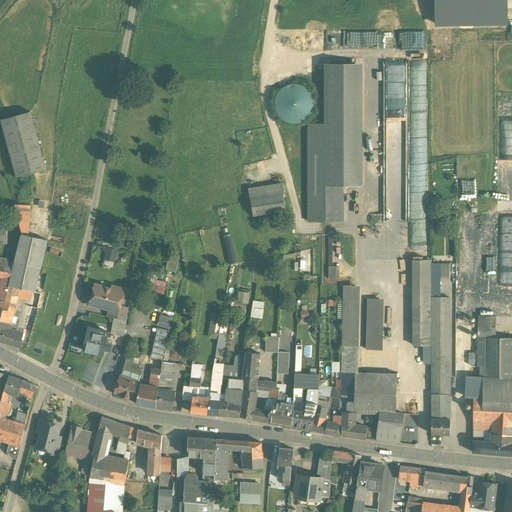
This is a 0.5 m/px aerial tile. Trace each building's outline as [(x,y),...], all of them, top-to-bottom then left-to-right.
[(438,0),(439,27),(507,26),(506,0),(438,0)] [(403,63),(388,62),(388,102),(403,102),(403,63)] [(340,222),(340,185),(356,185),(355,65),(327,65),(327,127),(308,127),(308,222),(340,222)] [(294,84),(290,85),(285,86),(282,88),(277,93),(274,98),(273,105),(275,111),(278,117),(282,121),(288,124),(293,125),(300,123),(306,120),(310,116),(312,111),(314,105),(313,99),(311,96),(308,91),(303,87),(299,85),(294,84)] [(29,112),(0,120),(0,121),(16,178),(45,170),(29,112)] [(511,120),(499,121),(498,153),(511,152),(511,120)] [(282,183),(248,189),(250,199),(283,193),(283,194),(284,193),(282,183)] [(283,193),(250,199),(253,216),(286,211),(283,194),(283,193)] [(410,197),(409,229),(421,230),(421,197),(410,197)] [(30,206),(14,205),(21,234),(28,236),(30,206)] [(477,223),(475,274),(492,275),(494,223),(477,223)] [(21,234),(14,261),(41,267),(47,240),(28,236),(21,234)] [(334,266),(333,235),(328,235),(329,279),(341,278),(341,266),(334,266)] [(14,261),(0,258),(0,276),(5,278),(10,279),(14,261)] [(430,264),(431,260),(413,261),(413,346),(431,345),(431,297),(431,280),(430,266),(430,264)] [(41,267),(14,261),(9,282),(8,286),(9,286),(9,287),(18,289),(31,292),(32,292),(41,293),(46,268),(41,267)] [(430,264),(430,266),(431,280),(440,280),(440,277),(439,264),(430,264)] [(449,264),(439,264),(440,277),(449,277),(449,264)] [(112,289),(95,285),(92,297),(94,297),(92,305),(110,310),(117,312),(118,305),(121,294),(111,292),(112,289)] [(355,286),(343,286),(341,386),(341,388),(354,388),(355,373),(353,373),(355,286)] [(18,289),(9,287),(8,291),(7,296),(5,302),(3,310),(13,312),(18,289)] [(249,303),(249,292),(238,291),(237,303),(249,303)] [(31,292),(28,306),(29,307),(37,308),(41,293),(32,292),(31,292)] [(449,297),(431,297),(431,345),(431,350),(431,394),(450,394),(449,297)] [(380,299),(368,299),(368,331),(379,331),(380,299)] [(264,303),(253,302),(252,308),(263,310),(263,309),(264,303)] [(128,308),(118,305),(117,312),(110,310),(108,317),(113,318),(114,318),(126,321),(128,308)] [(22,334),(20,342),(21,342),(27,345),(37,308),(29,307),(22,334)] [(263,310),(252,308),(251,317),(262,319),(263,310)] [(2,309),(0,317),(0,341),(20,348),(21,342),(20,342),(22,334),(8,329),(13,312),(3,310),(2,309)] [(209,338),(220,339),(222,314),(211,313),(209,338)] [(496,317),(479,316),(478,326),(495,327),(496,317)] [(126,321),(114,318),(111,334),(114,335),(123,337),(124,334),(126,321)] [(495,327),(478,326),(477,332),(477,337),(495,338),(495,327)] [(109,333),(89,328),(83,351),(103,356),(109,333)] [(169,331),(157,328),(150,357),(162,360),(169,331)] [(279,337),(266,337),(265,352),(278,353),(278,352),(279,337)] [(511,338),(495,338),(477,337),(476,366),(479,366),(479,378),(484,378),(484,377),(511,378),(511,338)] [(277,356),(245,352),(243,369),(241,379),(244,379),(244,380),(242,390),(244,390),(255,391),(255,389),(270,391),(269,401),(266,410),(269,411),(270,411),(275,405),(277,401),(279,389),(276,388),(277,356)] [(289,353),(278,352),(278,353),(277,374),(288,374),(289,353)] [(244,358),(236,357),(234,368),(243,369),(244,358)] [(138,365),(125,361),(120,377),(138,382),(141,371),(138,365)] [(174,364),(162,363),(161,372),(160,374),(169,375),(172,375),(174,364)] [(234,368),(223,367),(223,373),(222,378),(229,379),(244,380),(244,379),(241,379),(243,369),(234,368)] [(202,371),(191,370),(190,387),(197,388),(199,386),(200,378),(201,378),(202,371)] [(223,373),(213,372),(210,394),(220,394),(222,378),(223,373)] [(354,401),(340,401),(340,412),(342,412),(355,413),(379,414),(376,440),(400,443),(404,414),(395,413),(397,374),(390,374),(377,373),(368,373),(355,373),(354,388),(354,401)] [(169,375),(160,374),(159,376),(155,408),(156,408),(155,408),(173,411),(175,392),(172,392),(174,380),(169,380),(169,375)] [(319,376),(295,374),(294,388),(302,388),(319,389),(319,387),(319,381),(319,376)] [(30,383),(8,375),(0,402),(0,417),(5,419),(9,408),(11,404),(6,402),(9,393),(18,396),(27,400),(28,396),(25,395),(30,383)] [(152,387),(149,389),(140,387),(139,387),(137,400),(136,404),(155,408),(159,376),(152,375),(151,383),(153,383),(152,387)] [(138,382),(120,377),(118,384),(115,384),(113,390),(115,392),(114,394),(122,396),(122,398),(128,400),(128,398),(133,399),(133,398),(137,400),(139,387),(140,387),(141,383),(138,382)] [(479,378),(471,377),(469,378),(469,379),(468,391),(473,391),(473,398),(483,398),(484,378),(479,378)] [(511,378),(484,377),(484,378),(483,398),(511,399),(511,378)] [(244,380),(229,379),(229,384),(228,384),(227,389),(242,390),(244,380)] [(36,386),(30,383),(25,395),(28,396),(27,400),(31,402),(32,398),(36,386)] [(190,387),(183,386),(182,399),(192,401),(193,396),(204,398),(205,389),(197,388),(190,387)] [(332,388),(319,387),(319,389),(319,398),(317,405),(326,408),(329,397),(332,397),(332,388)] [(302,388),(294,388),(294,401),(302,402),(302,388)] [(337,388),(332,388),(332,397),(335,398),(335,399),(333,411),(334,411),(340,412),(340,401),(340,388),(337,388)] [(341,388),(340,388),(340,401),(354,401),(354,388),(341,388)] [(242,390),(227,389),(226,401),(235,402),(235,396),(242,397),(242,390)] [(255,391),(244,390),(240,417),(260,421),(261,412),(265,410),(252,410),(255,391)] [(431,394),(431,420),(450,421),(450,394),(431,394)] [(204,398),(193,396),(192,401),(190,412),(208,414),(209,400),(210,399),(204,398)] [(511,399),(483,398),(473,398),(473,430),(492,430),(493,430),(494,423),(511,423),(511,399)] [(219,401),(209,400),(208,414),(217,415),(219,401)] [(226,401),(219,401),(217,415),(240,417),(241,403),(235,402),(226,401)] [(302,402),(294,401),(294,404),(294,405),(294,418),(293,427),(298,428),(300,416),(301,412),(305,412),(306,402),(302,402)] [(317,404),(306,402),(305,412),(301,412),(300,416),(306,417),(307,413),(314,414),(315,413),(317,405),(317,404)] [(294,405),(275,405),(270,411),(269,411),(267,422),(293,427),(294,418),(294,405)] [(317,405),(315,413),(311,430),(311,431),(329,434),(330,423),(323,421),(326,408),(317,405)] [(28,414),(9,408),(5,419),(25,426),(28,414)] [(265,410),(261,412),(260,421),(267,422),(269,411),(266,410),(265,410)] [(340,412),(334,411),(333,423),(330,423),(329,434),(340,437),(342,412),(340,412)] [(355,413),(342,412),(340,437),(341,437),(341,435),(365,438),(367,427),(354,425),(355,413)] [(306,417),(300,416),(298,428),(311,430),(314,414),(307,413),(306,417)] [(5,419),(0,417),(0,439),(10,443),(20,446),(20,445),(25,426),(5,419)] [(123,424),(102,417),(96,441),(106,443),(109,432),(120,435),(123,424)] [(44,422),(38,420),(35,432),(40,433),(43,422),(44,423),(44,422)] [(450,421),(431,420),(431,435),(441,435),(441,436),(449,437),(449,435),(450,435),(450,421)] [(44,423),(43,422),(40,433),(37,445),(43,446),(46,450),(51,451),(52,451),(56,436),(59,426),(44,423)] [(511,423),(494,423),(493,430),(492,430),(491,442),(511,444),(511,439),(511,423)] [(130,427),(123,424),(120,435),(119,440),(128,443),(128,438),(129,436),(130,427),(130,426),(130,427)] [(91,434),(80,432),(81,429),(72,427),(66,451),(71,452),(71,455),(74,456),(84,458),(85,458),(87,449),(91,434)] [(138,429),(130,427),(129,436),(128,438),(137,439),(138,429)] [(161,435),(138,429),(137,439),(136,444),(149,447),(160,449),(161,435)] [(56,436),(52,451),(51,451),(51,453),(59,455),(62,438),(56,436)] [(211,439),(188,437),(187,454),(187,456),(204,457),(204,459),(203,472),(209,472),(211,450),(211,439)] [(227,440),(216,439),(216,450),(214,479),(217,480),(227,480),(228,448),(227,448),(227,440)] [(128,443),(119,440),(122,452),(123,452),(122,460),(128,461),(130,452),(126,452),(128,443)] [(106,443),(96,441),(95,451),(94,454),(103,456),(106,443)] [(261,443),(237,441),(237,449),(241,450),(241,451),(242,451),(243,456),(240,456),(240,459),(243,459),(243,468),(262,468),(261,443)] [(511,444),(491,442),(491,444),(485,444),(484,453),(511,456),(511,444)] [(20,446),(10,443),(7,452),(12,457),(16,459),(20,445),(20,446)] [(485,444),(473,443),(472,452),(473,453),(484,453),(485,444)] [(160,449),(149,447),(148,473),(159,474),(160,470),(160,458),(161,449),(160,449)] [(293,449),(279,448),(277,465),(286,466),(291,466),(293,449)] [(95,451),(87,449),(85,458),(84,458),(84,461),(92,463),(94,454),(95,451)] [(71,452),(66,451),(63,461),(73,463),(74,458),(73,457),(74,456),(71,455),(71,452)] [(351,454),(334,451),(332,460),(349,463),(351,454)] [(103,456),(94,454),(92,463),(90,477),(124,485),(128,461),(122,460),(103,456)] [(360,456),(351,454),(349,463),(345,482),(354,484),(360,456)] [(170,459),(160,458),(160,470),(170,471),(170,459)] [(332,460),(319,458),(317,478),(322,478),(322,479),(329,480),(332,460)] [(92,463),(84,461),(82,473),(86,473),(84,481),(89,482),(90,477),(92,463)] [(383,466),(360,462),(351,511),(361,511),(362,508),(365,487),(380,489),(383,466)] [(286,466),(277,465),(276,477),(283,478),(283,473),(285,473),(286,466)] [(291,466),(286,466),(285,473),(283,473),(283,478),(290,478),(291,466)] [(411,468),(400,466),(399,476),(410,477),(411,468)] [(425,469),(411,468),(410,477),(409,485),(422,486),(425,469)] [(454,476),(425,471),(425,470),(425,469),(422,486),(450,489),(450,485),(453,485),(454,476)] [(209,472),(203,472),(203,473),(202,481),(214,482),(214,479),(215,472),(209,472)] [(317,478),(297,475),(295,491),(299,491),(298,496),(317,499),(320,497),(320,490),(321,491),(321,488),(322,479),(322,478),(317,478)] [(467,477),(454,476),(453,485),(463,486),(460,508),(449,507),(448,511),(468,511),(469,506),(471,492),(472,486),(466,486),(467,477)] [(122,511),(124,485),(90,477),(89,482),(87,511),(113,511),(121,511),(122,511)] [(186,480),(184,479),(183,511),(212,511),(214,485),(214,482),(202,481),(196,480),(186,480)] [(260,484),(241,483),(241,493),(260,494),(260,484)] [(481,483),(479,483),(478,493),(476,507),(492,509),(495,485),(481,483)] [(172,491),(159,490),(158,502),(170,503),(171,503),(172,491)] [(478,493),(471,492),(469,506),(476,507),(478,493)] [(421,511),(422,503),(407,501),(406,511),(421,511)] [(170,503),(158,502),(157,511),(165,511),(170,508),(170,503)] [(448,511),(449,507),(422,503),(421,511),(448,511)]
